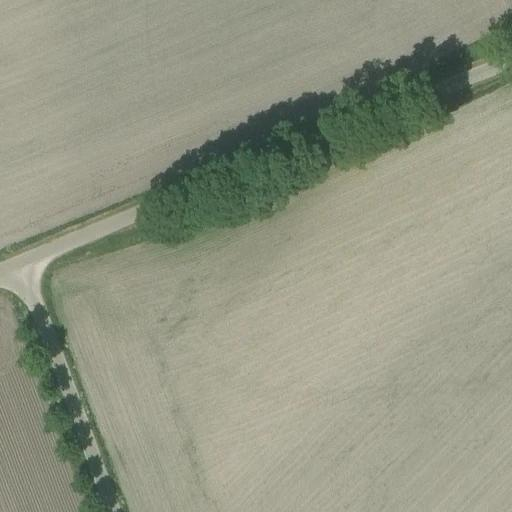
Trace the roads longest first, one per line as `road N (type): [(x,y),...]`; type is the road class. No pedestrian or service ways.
road 1 (unclassified): [(15,272),(511,63)]
road 2 (unclassified): [(110,511),(15,272)]
